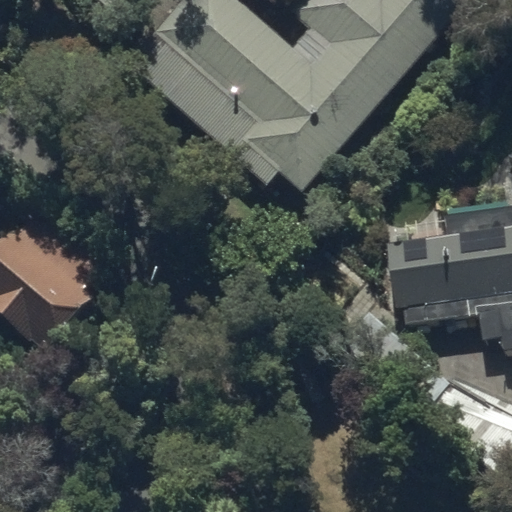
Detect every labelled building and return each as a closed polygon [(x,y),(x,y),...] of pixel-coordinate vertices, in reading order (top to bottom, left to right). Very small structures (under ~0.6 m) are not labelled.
[(98,0),(115,13),(125,0),(98,0)] [(245,0),(183,0),(129,63),(267,186),(277,175),(299,195),(473,0),(302,0),(290,14),(306,28),(293,42),(245,0)] [(30,329),(49,347),(96,299),(85,289),(110,262),(40,194),(0,235),(0,320),(20,340),(30,329)] [(511,210),(446,219),(449,237),(389,245),(398,311),(407,310),(409,326),(484,316),(488,343),(505,340),(507,351),(511,349),(511,210)] [(511,354),(448,326),(430,364),(509,402),(511,397),(511,354)] [(511,488),(511,404),(509,403),(454,376),(424,414),(511,488)]
